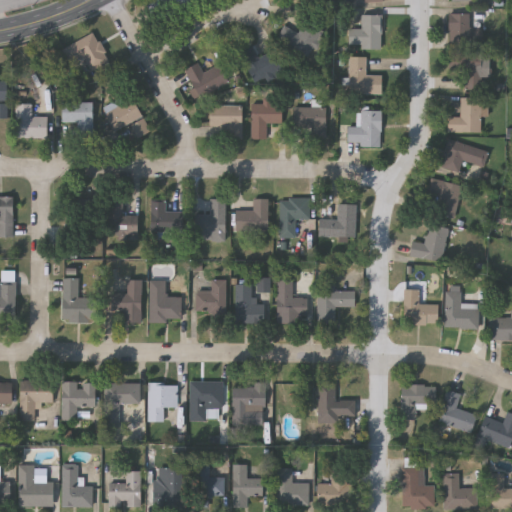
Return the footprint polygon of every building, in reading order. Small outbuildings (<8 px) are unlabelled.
[(201,0),(162,20),(153,2),(156,0),(201,0)] [(480,30),(480,51),(448,51),(448,16),(468,16),(468,30),(480,30)] [(381,50),(348,50),(348,31),(361,31),(361,18),(381,18),(381,50)] [(324,34),(307,61),(276,41),(284,28),(298,36),(306,23),(324,34)] [(80,58),(68,65),(61,52),(91,35),(108,65),(90,75),(80,58)] [(273,54),(281,74),(252,86),(238,53),(253,47),(258,60),(273,54)] [(447,74),(447,55),(479,55),(479,92),(463,92),(463,74),(447,74)] [(349,96),(349,59),(366,59),(366,78),(381,78),(381,96),(349,96)] [(218,68),(227,86),(193,101),(180,73),(196,66),(201,76),(218,68)] [(113,134),(103,112),(129,98),(147,135),(135,141),(128,126),(113,134)] [(479,135),(447,135),(447,120),(460,120),(460,100),(479,100),(479,135)] [(78,125),(60,125),(60,104),(92,104),(92,142),(78,142),(78,125)] [(282,126),(266,126),(266,141),(251,141),(251,106),(262,106),(262,104),(282,104),(282,126)] [(208,108),(241,108),(241,142),(224,142),(224,128),(208,128),(208,108)] [(326,143),(310,143),(310,130),(293,130),(293,110),(326,110),(326,143)] [(348,149),(348,129),(361,129),(361,113),(381,113),(381,149),(348,149)] [(16,141),(16,118),(46,118),(46,141),(16,141)] [(480,152),(476,167),(468,164),(465,176),(440,168),(448,142),(480,152)] [(451,222),(422,213),(432,180),(461,189),(451,222)] [(0,199),(13,199),(13,239),(0,239),(0,199)] [(106,200),(122,200),(122,218),(135,218),(135,239),(106,239),(106,200)] [(266,201),(266,235),(232,235),(232,213),(251,213),(251,201),(266,201)] [(309,221),(294,221),(294,239),(279,239),(279,201),(309,201),(309,221)] [(222,202),(222,244),(203,244),(203,237),(193,237),(193,218),(207,218),(207,202),(222,202)] [(164,203),(164,215),(180,215),(180,235),(148,235),(148,203),(164,203)] [(65,240),(65,205),(92,205),(92,240),(65,240)] [(317,241),(318,222),(337,223),(338,206),(356,207),(355,242),(317,241)] [(424,246),(428,227),(448,231),(442,264),(410,258),(412,244),(424,246)] [(62,325),(62,280),(78,280),(78,301),(89,301),(89,325),(62,325)] [(268,281),(268,296),(254,297),(254,281),(268,281)] [(140,283),(140,326),(122,326),(122,314),(110,314),(110,295),(126,296),(126,282),(140,283)] [(209,293),(209,282),(224,282),(224,315),(194,315),(194,293),(209,293)] [(149,325),(149,283),(164,283),(164,299),(180,299),(180,325),(149,325)] [(306,301),(306,326),(274,326),(275,283),(291,283),(291,301),(306,301)] [(0,324),(0,284),(15,284),(15,324),(0,324)] [(232,286),(249,286),(249,299),(262,299),(262,324),(232,324),(232,286)] [(438,327),(404,327),(404,292),(419,292),(419,307),(438,307),(438,327)] [(355,293),(355,309),(335,309),(334,327),(316,327),(316,293),(355,293)] [(477,330),(446,330),(446,293),(461,293),(461,305),(477,305),(477,330)] [(511,313),(511,342),(489,342),(489,321),(509,321),(509,313),(511,313)] [(52,405),(36,405),(36,425),(19,425),(19,383),(52,383),(52,405)] [(0,385),(10,385),(10,407),(5,407),(5,420),(0,420),(0,385)] [(76,410),(76,423),(61,423),(61,385),(95,385),(95,411),(76,410)] [(220,385),(220,424),(189,424),(189,385),(220,385)] [(139,407),(119,406),(118,432),(105,431),(105,386),(139,387),(139,407)] [(177,387),(176,410),(162,410),(162,425),(147,425),(147,387),(177,387)] [(232,387),(264,387),(263,416),(231,415),(232,387)] [(335,387),(335,403),(355,403),(355,422),(317,422),(317,387),(335,387)] [(435,387),(435,407),(416,407),(416,422),(402,422),(402,387),(435,387)] [(476,417),(471,435),(438,426),(447,392),(461,396),(457,411),(476,417)] [(485,418),(502,425),(507,415),(511,416),(511,442),(509,450),(477,438),(485,418)] [(92,510),(61,509),(62,467),(78,467),(77,489),(92,489),(92,510)] [(194,467),(208,467),(208,481),(223,481),(223,499),(205,499),(205,509),(194,509),(194,467)] [(34,468),(34,485),(52,485),(52,510),(18,510),(18,468),(34,468)] [(232,468),(246,468),(246,482),(262,482),(262,499),(246,499),(246,510),(232,510),(232,468)] [(435,488),(435,510),(402,510),(402,470),(419,470),(419,488),(435,488)] [(154,510),(154,471),(181,471),(181,510),(154,510)] [(276,508),(276,471),(292,471),(292,486),(308,486),(308,508),(276,508)] [(140,475),(140,510),(108,510),(108,487),(125,487),(125,475),(140,475)] [(444,511),(444,475),(459,475),(459,491),(477,491),(477,511),(444,511)] [(489,511),(489,477),(504,477),(504,491),(511,491),(511,511),(489,511)] [(0,484),(10,484),(10,506),(0,506),(0,484)] [(354,485),(354,509),(316,508),(316,485),(354,485)]
